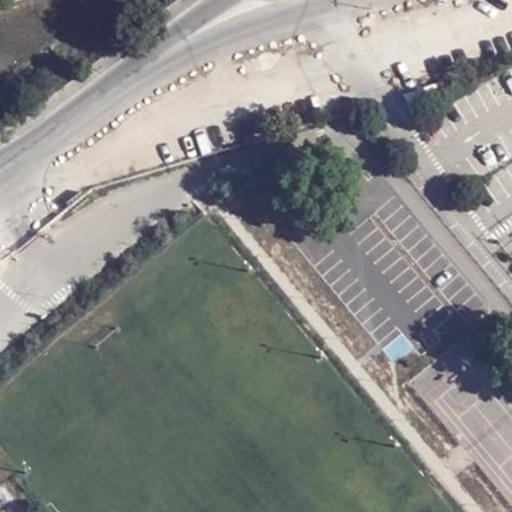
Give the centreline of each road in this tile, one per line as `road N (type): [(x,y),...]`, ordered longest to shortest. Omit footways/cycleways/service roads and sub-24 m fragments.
road 1 (residential): [(169,52),(0,170)]
road 2 (residential): [(169,52),(321,0)]
